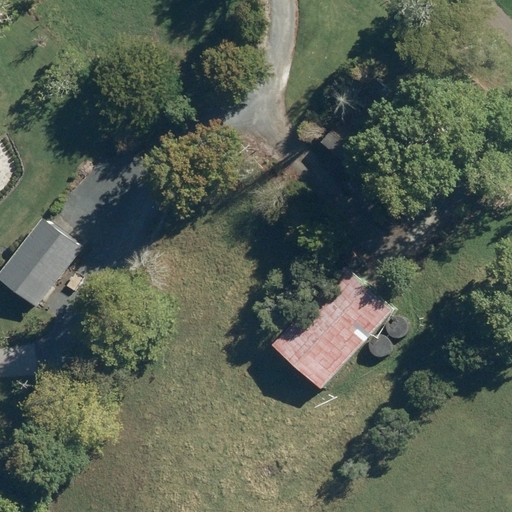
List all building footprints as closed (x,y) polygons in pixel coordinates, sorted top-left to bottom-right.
[(375,85),(322,147),(357,178),(410,116),(375,85)] [(511,111),(511,86),(510,85),(498,97),(511,111)] [(0,176),(10,170),(0,153),(0,176)] [(10,275),(49,304),(94,243),(55,214),(10,275)] [(274,353),(321,396),(392,318),(344,275),(274,353)]
